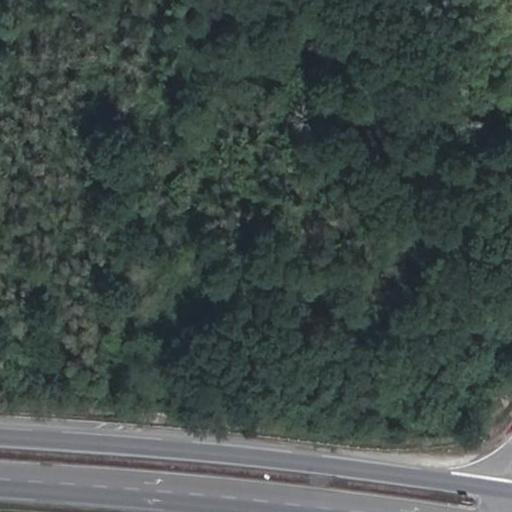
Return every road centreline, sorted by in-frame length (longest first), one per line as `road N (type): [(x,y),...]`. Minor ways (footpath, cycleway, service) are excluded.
road 1 (secondary): [(511,493),(328,466),(0,439)]
road 2 (secondary): [(0,484),(355,511)]
